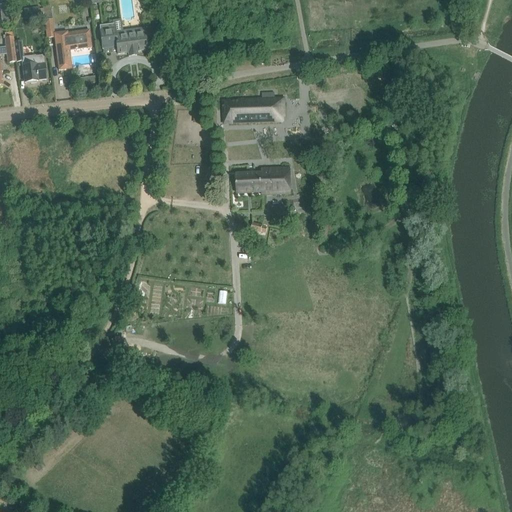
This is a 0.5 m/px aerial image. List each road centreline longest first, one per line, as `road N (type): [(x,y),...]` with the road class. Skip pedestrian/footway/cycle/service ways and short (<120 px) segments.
road 1 (track): [(84,355),(123,297),(155,99)]
road 2 (residential): [(0,116),(155,99)]
road 3 (track): [(0,447),(84,355)]
